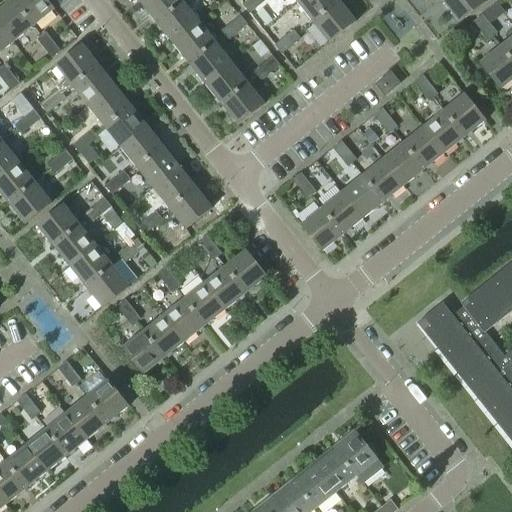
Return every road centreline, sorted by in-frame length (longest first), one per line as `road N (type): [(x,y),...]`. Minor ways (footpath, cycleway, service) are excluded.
road 1 (residential): [(335,305),(92,0)]
road 2 (tertiary): [(77,511),(335,305)]
road 3 (residential): [(426,511),(468,478),(335,305)]
road 4 (tertiary): [(335,305),(511,164)]
